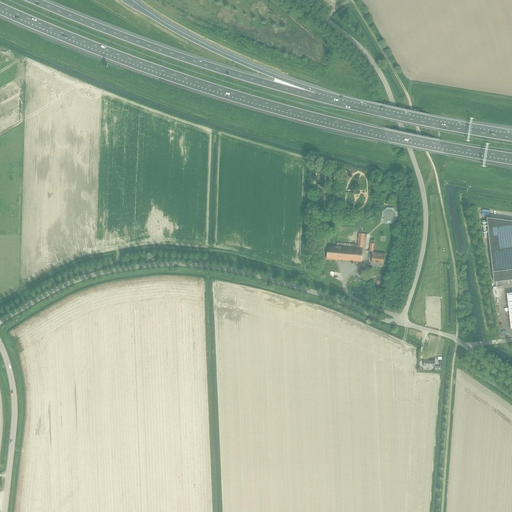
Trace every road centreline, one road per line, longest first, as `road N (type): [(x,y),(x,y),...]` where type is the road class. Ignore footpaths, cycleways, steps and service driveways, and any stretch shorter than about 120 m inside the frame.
road 1 (motorway): [(0,6),(270,104),(511,156)]
road 2 (unclassified): [(0,321),(75,280),(179,263),(264,277),(400,322)]
road 3 (unclassified): [(400,322),(425,233),(417,169),(374,62),(299,0)]
road 4 (motorway): [(314,96),(33,0)]
road 5 (motorway): [(314,96),(127,0)]
road 6 (motorway): [(511,136),(314,96)]
road 7 (unclassified): [(4,511),(14,407),(0,344)]
